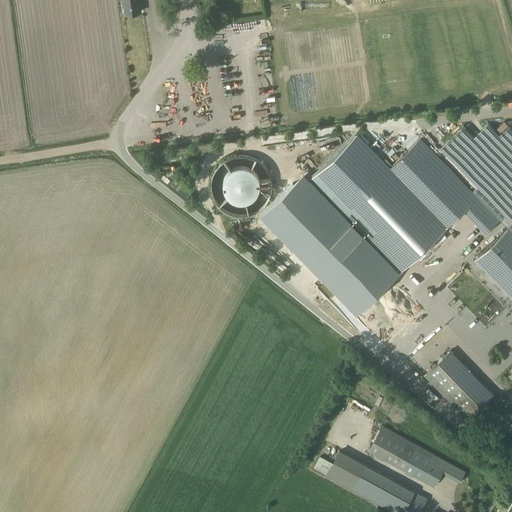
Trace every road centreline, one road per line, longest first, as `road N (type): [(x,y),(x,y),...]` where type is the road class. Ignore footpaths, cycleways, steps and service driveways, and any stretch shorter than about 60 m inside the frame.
road 1 (unclassified): [(511,469),(118,146)]
road 2 (unknown): [(350,231),(298,197),(252,145),(229,146),(210,162),(212,229)]
road 3 (unknown): [(291,293),(350,231),(411,290)]
road 4 (unknown): [(411,290),(511,392)]
road 5 (unknown): [(511,218),(411,290)]
